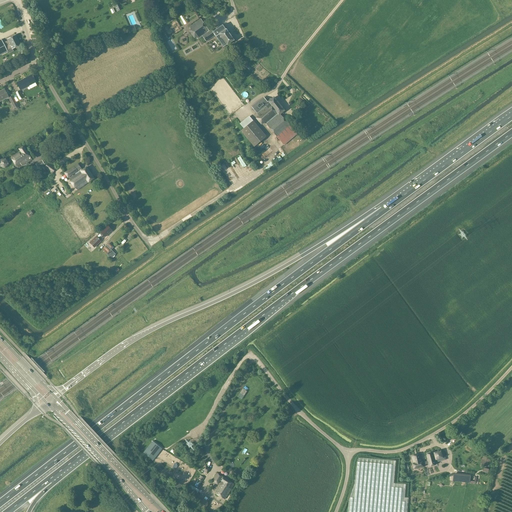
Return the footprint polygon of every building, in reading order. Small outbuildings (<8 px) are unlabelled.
[(207,42),(215,36),(216,37),(223,47),(227,45),(234,41),(231,36),(232,35),(231,33),(230,34),(226,29),(226,30),(223,25),(213,32),(212,30),(209,31),(201,19),(190,26),(199,39),(203,36),(207,42)] [(1,40),(0,40),(0,55),(7,52),(6,51),(11,48),(11,49),(20,45),(15,36),(7,40),(7,41),(3,43),(1,40)] [(32,75),(16,83),(20,90),(35,82),(32,75)] [(12,96),(8,98),(11,105),(14,109),(18,107),(17,105),(16,102),(12,96)] [(268,102),(264,98),(252,107),(277,137),(284,146),(297,134),(290,126),(280,114),(284,111),(274,97),(268,102)] [(253,147),(266,136),(248,116),(239,124),(243,128),(239,131),(253,147)] [(20,151),(12,157),(18,167),(21,165),(26,162),(27,163),(32,160),(30,156),(23,146),(19,149),(20,151)] [(2,168),(8,166),(6,158),(0,159),(0,166),(2,166),(2,168)] [(42,160),(36,164),(39,170),(46,166),(42,160)] [(44,168),(52,173),(53,173),(56,168),(49,163),(44,168)] [(94,179),(87,167),(82,170),(78,164),(65,173),(68,178),(75,173),(76,174),(70,179),(77,190),(94,179)] [(105,237),(112,231),(108,226),(93,240),(98,245),(101,242),(98,239),(103,235),(105,237)] [(104,248),(109,252),(108,253),(107,254),(111,259),(116,255),(111,250),(106,246),(104,248)] [(153,460),(162,448),(152,441),(146,450),(150,453),(147,456),(153,460)] [(445,460),(443,452),(434,454),(436,463),(445,460)] [(436,465),(433,454),(426,455),(427,462),(422,463),(420,454),(411,456),(414,469),(423,466),(423,465),(428,464),(429,467),(436,465)] [(224,500),(234,484),(222,477),(216,474),(212,481),(217,484),(219,480),(221,481),(214,493),(224,500)] [(469,474),(452,474),(452,481),(469,482),(469,474)]
